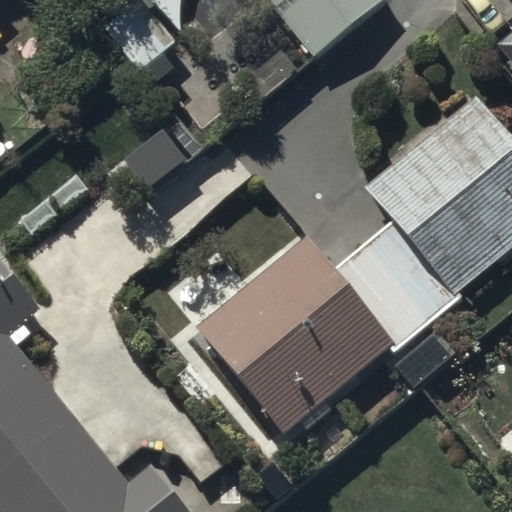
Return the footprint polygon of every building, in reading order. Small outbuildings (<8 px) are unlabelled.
[(375,0),(268,0),(321,65),(386,13),(375,0)] [(511,93),(511,41),(486,65),(511,93)] [(464,305),(511,267),(511,138),(488,109),(377,197),(401,227),(464,305)] [(401,227),(337,278),(401,354),(408,358),(467,312),(464,305),(401,227)] [(312,248),(204,337),(293,444),(401,354),(337,278),(312,248)] [(128,496),(7,346),(40,319),(0,269),(0,511),(176,511),(149,478),(128,496)]
